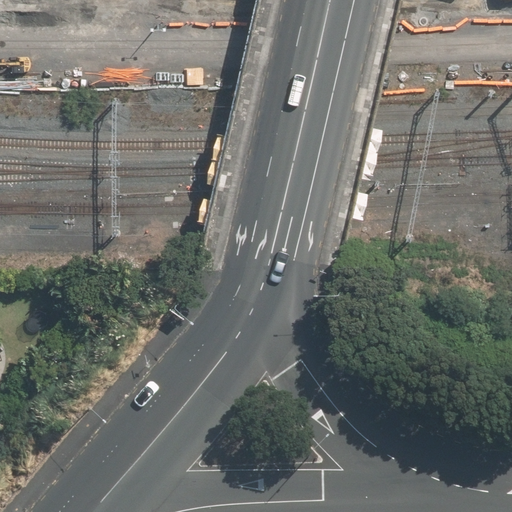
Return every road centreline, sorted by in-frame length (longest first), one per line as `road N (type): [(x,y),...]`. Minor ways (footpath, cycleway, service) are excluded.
road 1 (secondary): [(478,495),(403,463),(348,421),(300,363),(261,289)]
road 2 (secondary): [(179,511),(478,495)]
road 3 (trunk): [(261,289),(335,0)]
road 4 (trunk): [(96,511),(226,354),(261,289)]
